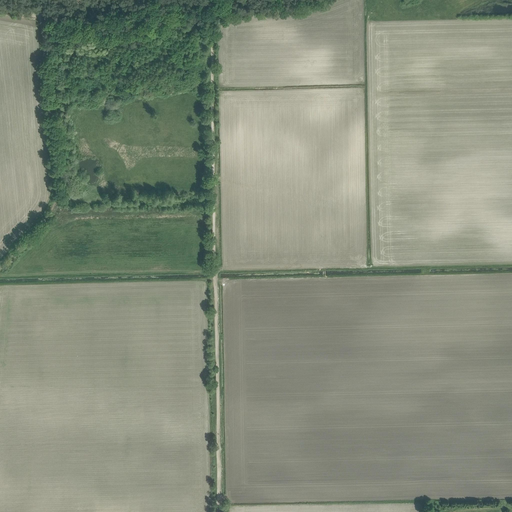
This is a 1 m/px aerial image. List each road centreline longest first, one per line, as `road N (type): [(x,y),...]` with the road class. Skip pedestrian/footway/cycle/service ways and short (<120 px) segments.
road 1 (track): [(212,0),(220,511)]
road 2 (track): [(38,0),(58,193),(0,270)]
